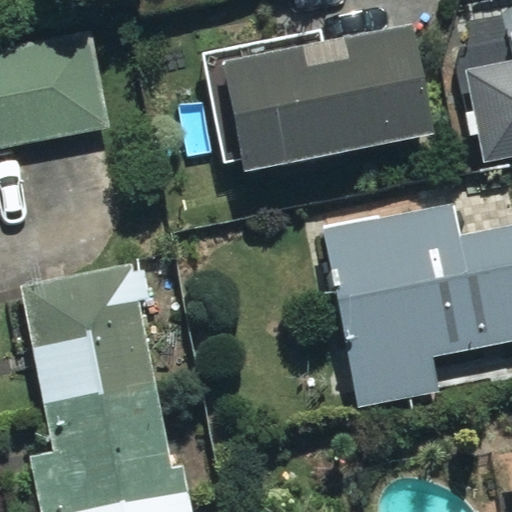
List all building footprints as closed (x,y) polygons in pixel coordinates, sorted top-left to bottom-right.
[(420,28),(232,64),(254,174),(442,138),(420,28)] [(96,33),(0,50),(0,151),(115,130),(96,33)] [(486,136),(491,164),(511,159),(511,64),(472,72),(481,114),(470,116),(475,138),(486,136)] [(460,206),(330,232),(365,409),(446,394),(439,359),(511,344),(511,228),(466,237),(460,206)] [(197,511),(189,467),(178,469),(145,303),(157,301),(151,270),(144,271),(143,264),(26,288),(60,454),(37,459),(47,511),(197,511)]
